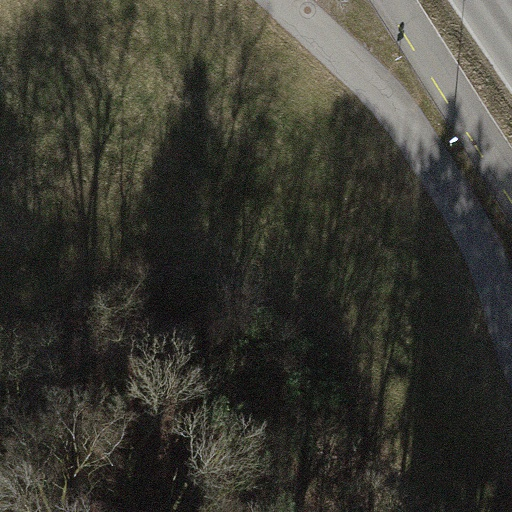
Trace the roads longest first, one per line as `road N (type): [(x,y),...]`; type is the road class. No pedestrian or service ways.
road 1 (residential): [(511,330),(480,241),(432,161),(369,77),(286,0)]
road 2 (unclassified): [(401,0),(511,173)]
